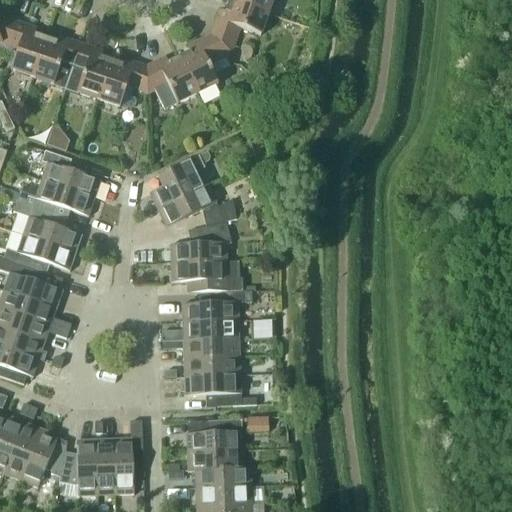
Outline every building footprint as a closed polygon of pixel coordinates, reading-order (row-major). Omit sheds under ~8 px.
[(229,0),(228,2),(267,16),(272,0),(229,0)] [(260,37),(267,16),(228,2),(224,14),(219,12),(211,33),(225,46),(233,48),(239,30),(260,37)] [(0,45),(1,45),(6,47),(15,23),(0,17),(0,45)] [(32,79),(46,40),(34,36),(36,30),(15,23),(6,47),(18,51),(11,72),(32,79)] [(225,58),(230,54),(233,48),(225,46),(211,33),(209,36),(207,38),(221,50),(225,58)] [(72,70),(81,46),(59,38),(57,44),(46,40),(32,79),(53,87),(61,66),(72,70)] [(207,66),(224,58),(225,58),(221,50),(207,38),(187,48),(189,54),(179,59),(197,96),(217,86),(207,66)] [(98,102),(111,63),(100,59),(102,53),(81,46),(72,70),(84,74),(77,95),(98,102)] [(240,50),(244,63),(250,61),(253,54),(250,48),(242,46),(240,50)] [(197,96),(179,59),(168,64),(165,59),(146,68),(147,96),(167,86),(176,106),(197,96)] [(147,96),(146,68),(125,61),(123,67),(111,63),(98,102),(119,109),(120,107),(130,110),(131,110),(133,109),(135,106),(136,102),(134,99),(130,97),(132,90),(147,96)] [(0,121),(6,134),(14,131),(7,117),(0,120),(0,121)] [(66,154),(69,144),(54,125),(47,148),(66,154)] [(46,165),(40,182),(94,201),(100,183),(67,172),(70,162),(46,153),(43,163),(46,165)] [(203,165),(208,163),(210,159),(207,154),(200,158),(202,162),(203,165)] [(164,177),(169,186),(148,196),(157,213),(208,188),(200,172),(205,170),(203,165),(202,162),(200,158),(156,179),(157,180),(164,177)] [(88,219),(94,201),(40,182),(34,200),(31,210),(66,222),(69,212),(88,219)] [(0,188),(0,199),(16,205),(20,195),(0,188)] [(208,188),(157,213),(165,230),(201,212),(205,229),(225,225),(236,222),(231,202),(217,209),(216,205),(208,188)] [(22,237),(75,255),(81,238),(63,231),(66,222),(31,210),(21,207),(18,214),(28,218),(22,237)] [(169,247),(170,266),(227,264),(226,246),(230,245),(225,225),(205,229),(187,234),(191,246),(169,247)] [(12,263),(12,265),(40,275),(44,265),(69,273),(75,255),(22,237),(21,238),(12,234),(3,260),(12,263)] [(170,285),(186,284),(187,295),(241,293),(240,282),(227,283),(227,264),(170,266),(170,285)] [(2,292),(56,311),(62,293),(42,286),(46,277),(40,275),(12,265),(2,292)] [(56,311),(2,292),(0,299),(0,310),(67,334),(70,325),(53,319),(56,311)] [(181,307),(181,326),(238,323),(237,305),(252,304),(251,293),(215,294),(216,305),(181,307)] [(65,339),(67,334),(0,310),(0,329),(44,345),(48,333),(65,339)] [(238,323),(181,326),(182,333),(161,334),(161,344),(173,344),(176,344),(182,344),(239,341),(238,323)] [(0,348),(39,362),(44,345),(0,329),(0,348)] [(239,341),(182,344),(173,344),(161,344),(161,352),(182,351),(183,362),(239,359),(239,341)] [(32,380),(39,362),(0,348),(0,378),(23,387),(26,377),(32,380)] [(60,369),(63,359),(57,357),(53,359),(51,366),(60,369)] [(183,362),(183,379),(240,377),(239,359),(183,362)] [(164,381),(176,381),(176,373),(164,373),(164,381)] [(240,377),(183,379),(184,398),(205,397),(206,410),(256,408),(256,401),(241,401),(240,377)] [(25,419),(29,409),(23,406),(18,416),(25,419)] [(36,412),(29,409),(25,419),(32,423),(36,412)] [(253,417),(254,432),(273,430),(272,416),(253,417)] [(0,434),(0,475),(3,477),(24,424),(7,418),(0,434)] [(185,436),(186,455),(243,453),(242,434),(241,434),(240,422),(206,424),(206,436),(185,436)] [(131,441),(112,441),(114,498),(133,497),(132,469),(143,469),(141,423),(131,424),(131,441)] [(3,477),(19,483),(40,431),(24,424),(3,477)] [(59,480),(64,455),(66,446),(56,443),(58,438),(40,431),(19,483),(37,490),(44,472),(51,474),(49,477),(59,480)] [(114,498),(112,441),(94,442),(96,498),(114,498)] [(78,499),(96,498),(94,442),(76,443),(76,457),(64,455),(59,480),(58,485),(77,489),(78,499)] [(243,471),(243,470),(243,453),(186,455),(187,474),(194,474),(194,473),(243,471)] [(194,491),(251,488),(250,469),(243,470),(243,471),(194,473),(194,474),(194,491)] [(182,474),(178,474),(167,474),(167,482),(182,482),(182,474)] [(194,491),(195,509),(252,507),(251,488),(194,491)]
